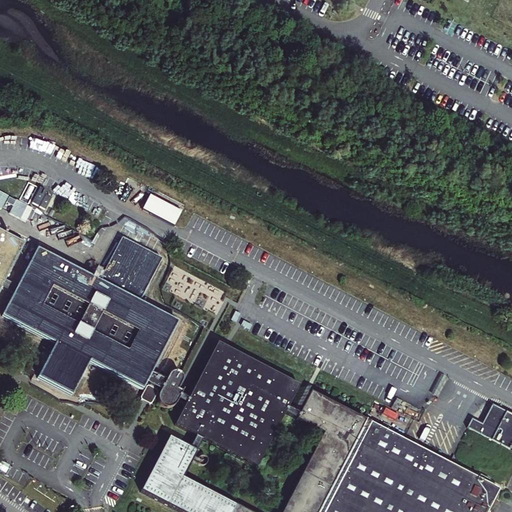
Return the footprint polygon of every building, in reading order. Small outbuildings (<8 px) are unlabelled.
[(39,188),(30,203),(37,206),(45,191),(39,188)] [(45,195),(39,207),(45,210),(51,198),(45,195)] [(150,195),(144,206),(175,221),(181,211),(150,195)] [(485,511),(497,490),(370,423),(367,431),(362,428),(365,421),(310,392),(298,414),(288,408),(299,386),(217,343),(188,397),(181,393),(182,391),(178,389),(181,382),(182,379),(182,378),(181,375),(179,373),(178,372),(175,371),(171,372),(169,374),(165,380),(151,372),(177,322),(138,302),(161,258),(121,237),(98,281),(37,248),(31,259),(24,272),(12,266),(19,253),(24,242),(0,229),(0,289),(2,287),(4,288),(14,293),(2,316),(55,343),(38,377),(71,395),(89,361),(142,389),(146,382),(153,386),(160,390),(157,395),(157,398),(157,400),(158,402),(160,405),(161,406),(164,407),(166,408),(169,408),(173,406),(175,404),(178,399),(186,403),(175,424),(196,435),(191,446),(169,435),(140,491),(179,511),(485,511)] [(24,272),(31,259),(19,253),(12,266),(24,272)] [(185,373),(216,315),(213,314),(226,290),(205,279),(174,263),(161,287),(193,303),(163,362),(185,373)] [(511,415),(481,401),(468,429),(510,449),(511,444),(511,415)]
